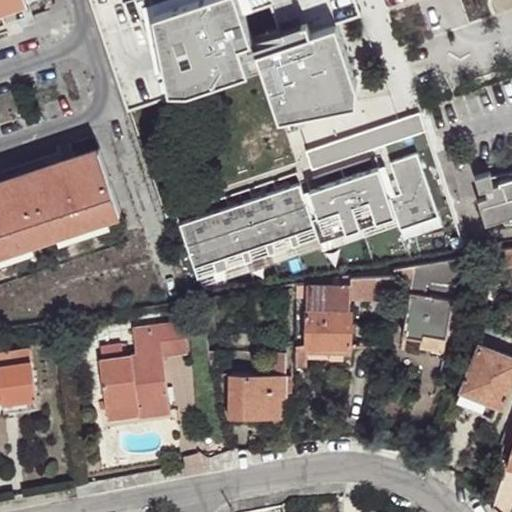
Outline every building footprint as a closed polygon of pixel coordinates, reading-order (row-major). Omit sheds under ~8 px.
[(11,0),(3,0),(0,1),(0,10),(1,15),(15,12),(13,6),(11,0)] [(93,0),(129,105),(262,58),(280,109),(355,91),(357,69),(356,66),(335,13),(360,4),(358,0),(93,0)] [(27,2),(20,4),(24,17),(16,19),(19,27),(34,22),(27,2)] [(426,129),(419,109),(397,117),(304,148),(311,167),(426,129)] [(98,146),(25,171),(46,237),(121,211),(98,146)] [(175,218),(199,287),(398,220),(404,236),(442,223),(416,147),(305,185),(302,175),(175,218)] [(511,174),(494,180),(490,170),(476,175),(480,189),(494,185),(495,191),(478,197),(487,222),(511,213),(511,174)] [(0,252),(46,237),(25,171),(0,179),(0,252)] [(511,247),(497,250),(492,267),(511,263),(511,247)] [(462,257),(395,267),(390,289),(411,292),(401,335),(421,339),(423,335),(443,338),(462,257)] [(395,267),(353,272),(352,307),(357,307),(386,309),(390,289),(395,267)] [(353,272),(313,278),(311,301),(352,307),(353,272)] [(352,307),(311,301),(309,337),(355,340),(357,307),(352,307)] [(150,398),(152,407),(174,403),(165,347),(190,343),(185,313),(134,322),(139,346),(126,349),(105,352),(102,353),(111,405),(150,398)] [(103,339),(105,352),(126,349),(123,335),(103,339)] [(423,335),(421,339),(421,345),(440,349),(443,338),(423,335)] [(355,340),(309,337),(310,347),(354,350),(355,340)] [(0,400),(1,406),(35,400),(27,340),(0,344),(0,400)] [(462,390),(488,399),(504,406),(511,385),(511,356),(480,343),(462,390)] [(282,409),(283,366),(235,364),(232,406),(282,409)] [(484,411),(488,399),(462,390),(457,400),(484,411)] [(113,414),(152,407),(150,398),(111,405),(113,414)]
